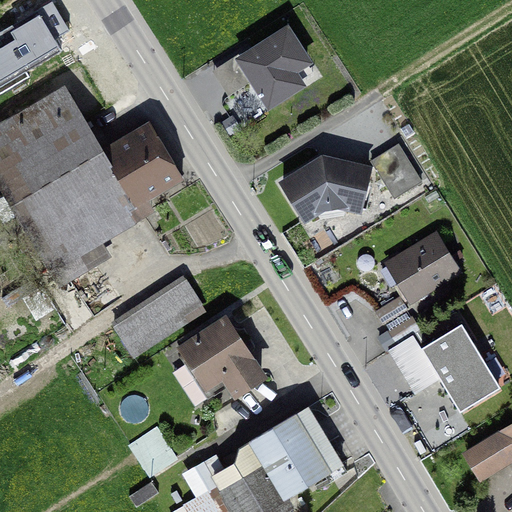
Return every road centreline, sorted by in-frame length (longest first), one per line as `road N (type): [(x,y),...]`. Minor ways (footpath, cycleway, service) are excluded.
road 1 (tertiary): [(104,0),(424,511)]
road 2 (track): [(158,272),(0,396)]
road 3 (track): [(379,94),(511,13)]
